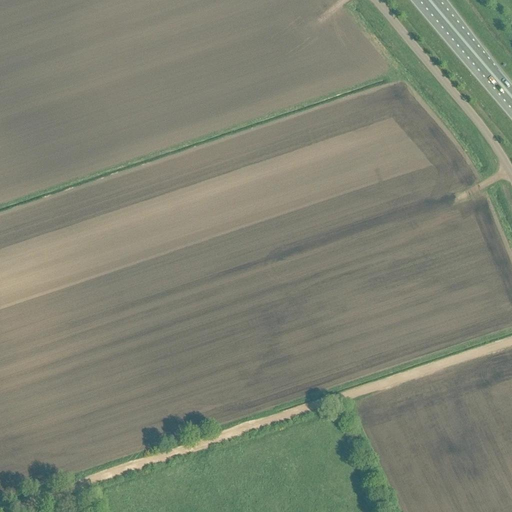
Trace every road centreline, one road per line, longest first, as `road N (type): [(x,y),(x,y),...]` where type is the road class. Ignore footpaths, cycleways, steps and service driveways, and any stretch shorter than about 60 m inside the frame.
road 1 (track): [(511,340),(0,511)]
road 2 (unclassified): [(380,0),(511,175)]
road 3 (trunk): [(511,98),(428,0)]
